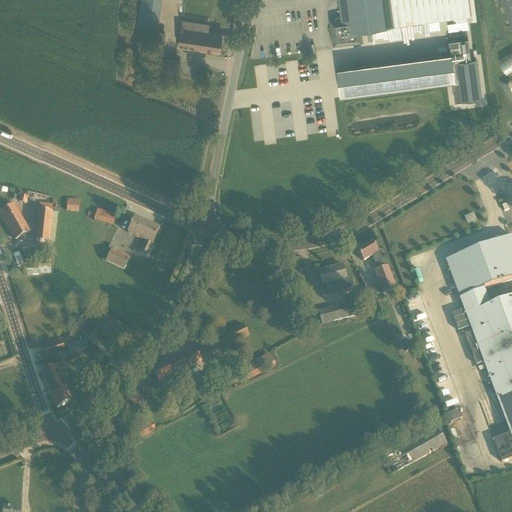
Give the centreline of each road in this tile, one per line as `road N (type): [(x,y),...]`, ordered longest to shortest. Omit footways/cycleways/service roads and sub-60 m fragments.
road 1 (tertiary): [(202,229),(304,238),(336,232),(511,133)]
road 2 (unclassified): [(202,229),(247,0)]
road 3 (tertiary): [(202,229),(0,137)]
road 4 (unclassified): [(92,396),(161,324),(202,229)]
road 5 (unclassified): [(57,434),(0,278)]
